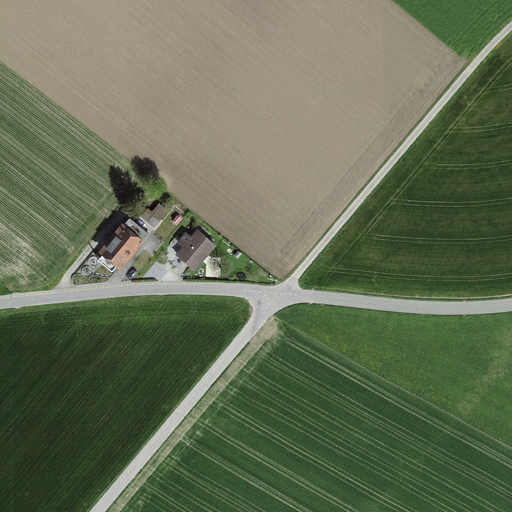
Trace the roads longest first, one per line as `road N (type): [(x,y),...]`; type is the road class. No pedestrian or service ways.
road 1 (residential): [(99,511),(294,286)]
road 2 (unclassified): [(294,286),(182,281),(0,298)]
road 3 (unclassified): [(511,300),(431,301),(294,286)]
